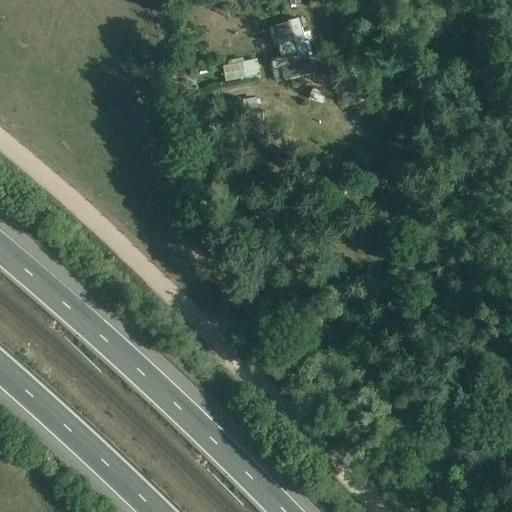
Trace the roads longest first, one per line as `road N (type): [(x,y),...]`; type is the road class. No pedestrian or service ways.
road 1 (motorway): [(284,511),(0,248)]
road 2 (track): [(218,343),(59,183),(0,137)]
road 3 (unclassified): [(218,343),(376,511)]
road 4 (motorway): [(0,368),(154,511)]
